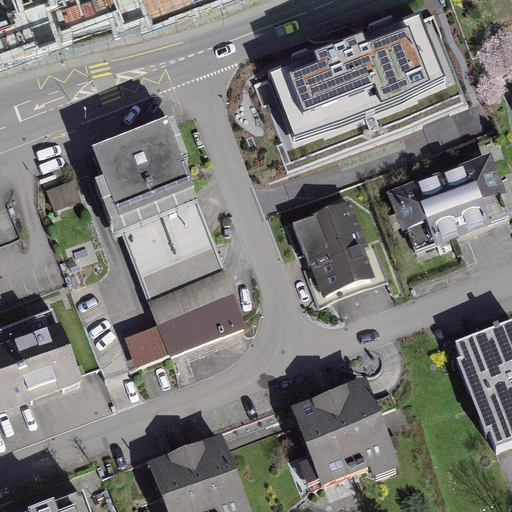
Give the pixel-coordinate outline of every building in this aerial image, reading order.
[(244,122),(269,187),(469,109),(434,18),(250,89),(244,122)] [(481,124),(458,132),(464,149),(487,142),(481,124)] [(174,133),(94,161),(105,191),(98,194),(116,246),(124,243),(157,337),(123,350),(136,384),(249,343),(174,133)] [(511,214),(493,163),(389,201),(413,267),(511,230),(511,214)] [(346,215),(293,233),(319,309),(372,291),(346,215)] [(54,318),(0,336),(0,427),(83,398),(54,318)] [(511,339),(459,360),(499,464),(511,458),(511,339)] [(369,396),(293,423),(322,506),(398,479),(369,396)] [(245,511),(224,454),(153,480),(165,511),(245,511)]
